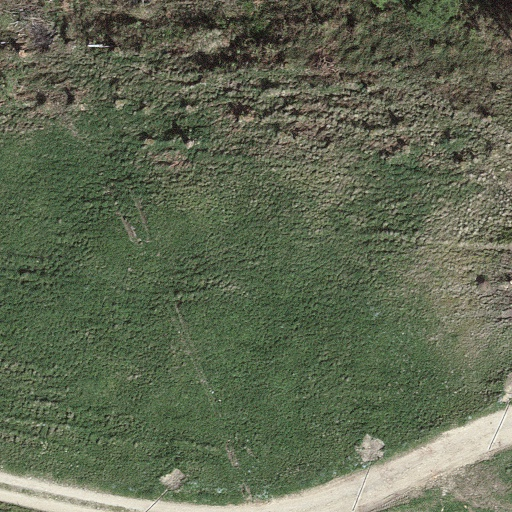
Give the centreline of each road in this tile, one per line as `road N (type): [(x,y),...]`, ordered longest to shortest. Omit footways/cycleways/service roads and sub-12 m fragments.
road 1 (track): [(313,511),(511,429)]
road 2 (track): [(0,485),(127,511)]
